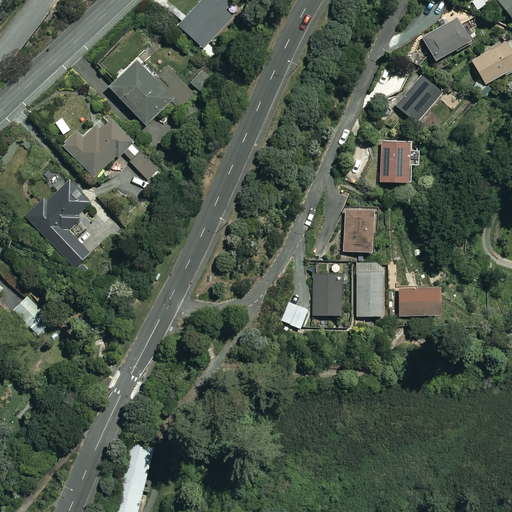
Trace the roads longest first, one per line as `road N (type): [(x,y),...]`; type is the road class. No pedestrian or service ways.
road 1 (residential): [(69,511),(310,0)]
road 2 (tertiary): [(120,0),(0,111)]
